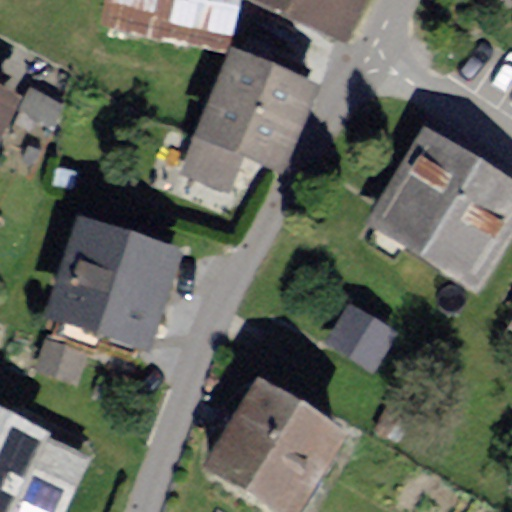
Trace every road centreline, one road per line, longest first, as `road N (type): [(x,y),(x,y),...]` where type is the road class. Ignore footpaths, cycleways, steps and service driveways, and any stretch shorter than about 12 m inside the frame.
road 1 (residential): [(142,511),(195,355),(369,61)]
road 2 (residential): [(369,61),(511,152)]
